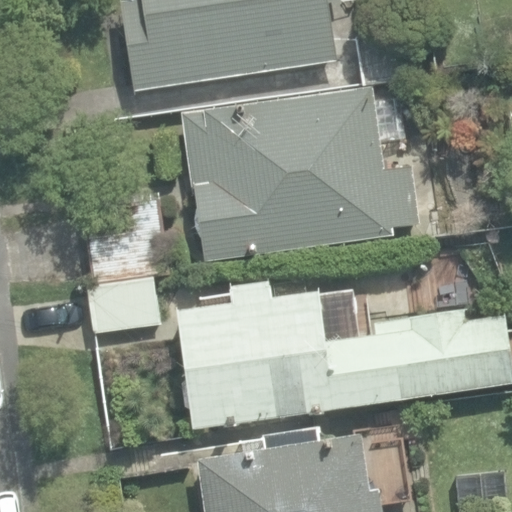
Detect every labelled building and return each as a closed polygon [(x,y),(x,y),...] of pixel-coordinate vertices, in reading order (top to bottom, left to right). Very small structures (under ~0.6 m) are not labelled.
[(122,4),(134,92),(335,63),(327,8),(342,6),(341,0),(142,0),(142,1),(122,4)] [(355,33),(361,83),(429,75),(423,25),(355,33)] [(198,189),(208,263),(396,238),(394,230),(423,226),(416,169),(385,173),(374,90),(185,115),(195,189),(198,189)] [(82,210),(94,286),(155,277),(170,275),(159,199),(82,210)] [(155,277),(94,286),(86,288),(93,335),(162,325),(155,277)] [(174,315),(192,435),(511,387),(511,373),(503,316),(468,321),(467,311),(410,319),(411,331),(328,343),(320,294),(272,301),(270,285),(229,291),(231,306),(174,315)] [(380,511),(377,491),(366,493),(358,439),(318,444),(316,431),(258,439),(260,452),(197,460),(203,511),(380,511)]
